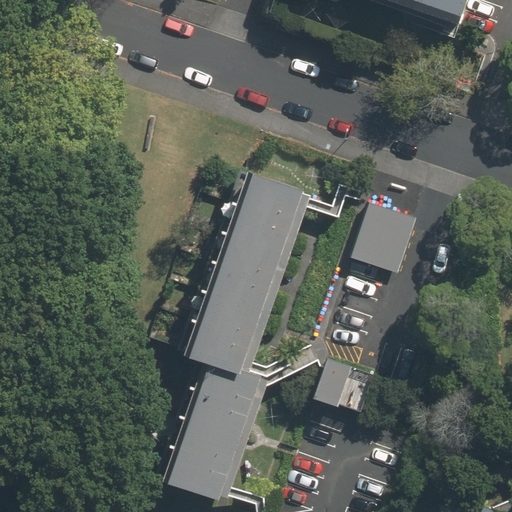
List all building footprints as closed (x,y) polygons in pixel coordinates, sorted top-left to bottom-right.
[(417,0),(416,5),(455,18),(461,0),(417,0)] [(254,173),(244,204),(298,222),(308,192),(254,173)] [(371,202),(352,254),(400,271),(419,219),(371,202)] [(244,204),(233,234),(287,252),(298,222),(244,204)] [(233,234),(223,264),(277,282),(287,252),(233,234)] [(223,264),(213,294),(266,312),(277,282),(223,264)] [(213,294),(202,324),(256,342),(266,312),(213,294)] [(202,324),(192,354),(214,362),(246,372),(256,342),(202,324)] [(339,406),(340,403),(358,410),(370,380),(352,373),(354,368),(330,358),(315,396),(339,406)] [(251,408),(261,378),(246,372),(214,362),(204,392),(251,408)] [(241,438),(251,408),(204,392),(194,422),(241,438)] [(230,468),(241,438),(194,422),(184,452),(230,468)] [(220,498),(230,468),(184,452),(173,482),(220,498)] [(511,511),(511,499),(492,508),(484,504),(481,511),(511,511)]
